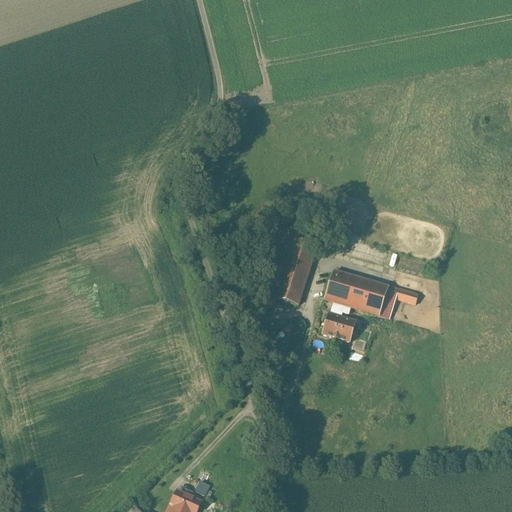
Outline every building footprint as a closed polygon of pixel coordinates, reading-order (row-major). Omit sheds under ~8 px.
[(320,238),(280,225),(258,295),(298,307),(320,238)] [(418,298),(333,273),(324,302),(334,304),(350,309),(390,321),(396,301),(415,307),(418,298)] [(350,309),(334,304),(330,317),(328,316),(322,337),(350,345),(356,324),(341,319),(342,315),(348,317),(350,309)] [(236,474),(234,478),(248,483),(250,479),(236,474)] [(177,493),(168,511),(196,511),(201,504),(177,493)]
